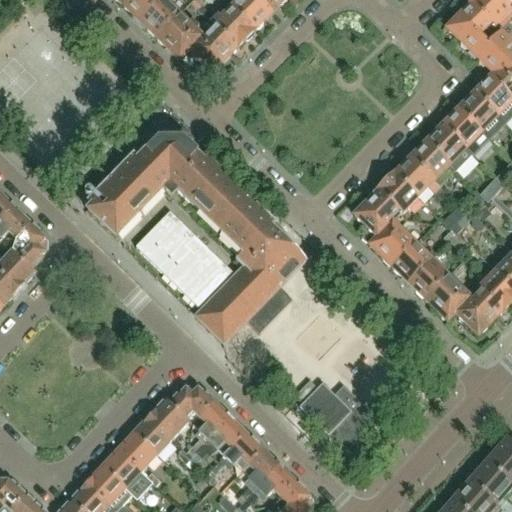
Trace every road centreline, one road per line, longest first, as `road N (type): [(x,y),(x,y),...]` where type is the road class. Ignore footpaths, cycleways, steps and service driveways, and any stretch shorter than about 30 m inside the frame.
road 1 (residential): [(310,224),(441,89),(443,76),(400,29)]
road 2 (residential): [(0,444),(36,476),(68,472),(178,348)]
road 3 (residential): [(486,391),(310,224)]
road 4 (residential): [(350,511),(178,348)]
road 5 (residential): [(208,127),(338,0)]
road 6 (residential): [(208,127),(79,0)]
road 7 (residential): [(376,511),(486,391)]
road 8 (residential): [(310,224),(208,127)]
road 9 (residential): [(178,348),(88,256)]
road 10 (residential): [(0,349),(88,256)]
road 11 (residential): [(88,256),(0,168)]
